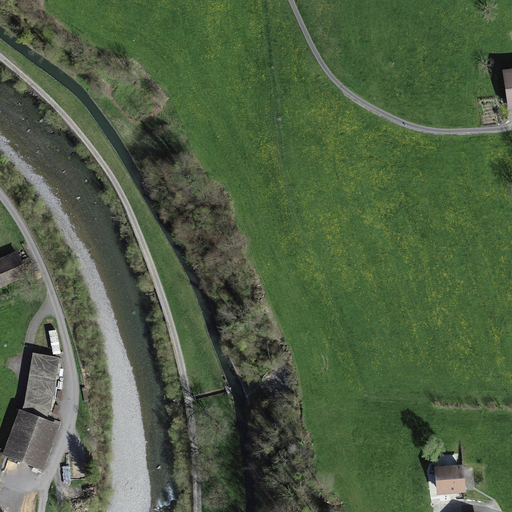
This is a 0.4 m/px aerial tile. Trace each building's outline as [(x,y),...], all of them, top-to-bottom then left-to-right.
[(511,69),(502,71),(508,111),(511,110),(511,69)] [(0,258),(0,289),(29,278),(17,251),(0,258)] [(59,358),(32,353),(24,404),(22,411),(46,421),(51,408),(59,358)] [(4,450),(2,456),(5,457),(42,471),(59,426),(46,421),(22,411),(19,410),(4,450)] [(464,465),(434,468),(437,496),(466,493),(464,465)]
